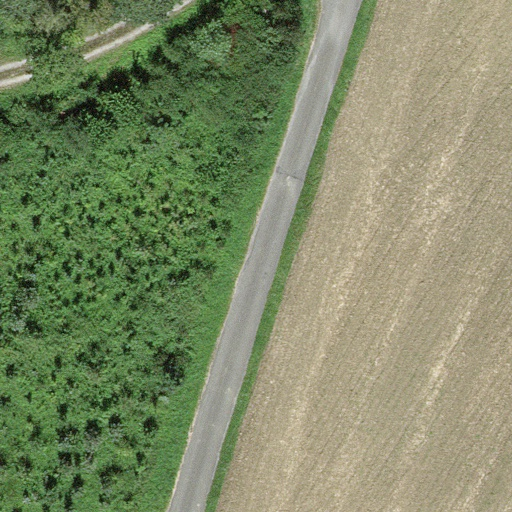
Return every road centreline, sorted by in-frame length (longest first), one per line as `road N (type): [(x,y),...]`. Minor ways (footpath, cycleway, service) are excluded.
road 1 (unclassified): [(184,511),(332,0)]
road 2 (track): [(0,66),(112,36),(174,0)]
